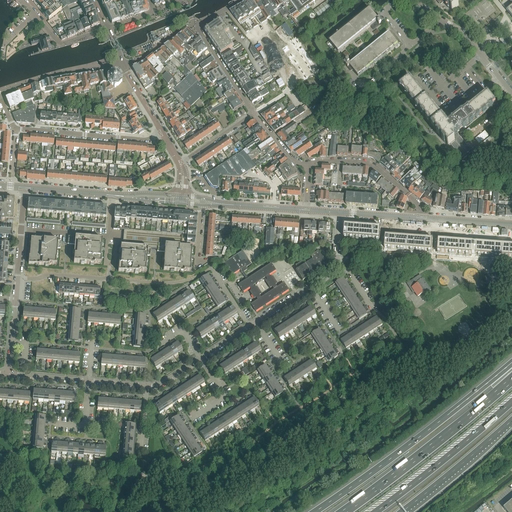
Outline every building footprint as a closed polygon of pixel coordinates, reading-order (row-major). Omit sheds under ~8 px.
[(67,5),(66,2),(63,3),(61,0),(34,0),(36,2),(42,8),(41,8),(45,12),(47,14),(47,15),(45,17),(49,20),(51,18),(67,5)] [(79,7),(70,11),(71,14),(81,10),(85,18),(87,17),(88,21),(95,19),(97,24),(93,26),(94,27),(97,26),(98,26),(99,25),(95,14),(95,13),(93,9),(93,8),(91,4),(91,3),(89,0),(78,0),(79,2),(81,7),(82,9),(80,10),(79,7)] [(100,0),(104,8),(111,24),(120,21),(120,20),(128,18),(132,16),(134,16),(148,11),(149,9),(145,0),(100,0)] [(247,3),(247,4),(256,16),(261,12),(259,9),(253,0),(251,0),(247,3)] [(258,0),(253,0),(257,5),(260,8),(259,9),(261,12),(265,18),(267,20),(271,17),(265,9),(258,0)] [(258,0),(265,9),(271,17),(272,19),(277,16),(274,12),(277,9),(276,8),(270,0),(258,0)] [(280,0),(270,0),(276,8),(280,6),(282,9),(285,8),(285,7),(280,0)] [(288,0),(295,8),(296,11),(303,6),(298,0),(288,0)] [(304,7),(299,11),(300,12),(300,13),(301,12),(302,12),(303,12),(303,11),(304,11),(305,10),(305,9),(304,8),(315,1),(316,2),(317,0),(311,0),(303,6),(304,7)] [(335,6),(333,4),(330,0),(328,0),(323,3),(324,4),(314,11),(318,18),(335,6)] [(435,0),(439,4),(440,6),(445,2),(452,11),(453,11),(459,7),(456,3),(460,0),(460,1),(461,1),(462,0),(435,0)] [(246,3),(241,5),(250,18),(250,19),(251,20),(256,16),(247,4),(246,4),(246,3)] [(241,5),(235,9),(245,22),(250,19),(250,18),(241,5)] [(55,28),(53,29),(61,40),(62,41),(67,38),(67,39),(78,34),(77,34),(73,23),(74,23),(72,18),(71,17),(72,16),(71,14),(67,6),(63,9),(68,21),(68,20),(70,23),(62,27),(62,25),(56,27),(56,28),(55,28)] [(282,9),(279,12),(283,17),(289,13),(285,8),(282,9)] [(235,9),(230,11),(240,25),(245,22),(235,9)] [(376,13),(374,15),(369,9),(329,41),(336,49),(337,50),(338,52),(365,29),(366,30),(370,26),(373,30),(381,24),(383,22),(376,13)] [(84,21),(82,18),(84,17),(81,10),(77,12),(78,13),(85,31),(90,29),(87,19),(84,21)] [(73,23),(77,34),(85,31),(78,13),(77,12),(71,14),(72,16),(71,17),(72,18),(74,23),(73,23)] [(95,19),(88,21),(91,28),(94,27),(93,26),(97,24),(95,19)] [(232,46),(232,45),(229,42),(234,38),(230,31),(222,20),(220,19),(205,29),(204,32),(221,56),(233,47),(232,45),(232,46)] [(286,24),(282,27),(282,28),(288,36),(288,38),(293,34),(286,24)] [(282,28),(278,30),(285,40),(288,38),(282,28)] [(187,46),(193,50),(193,49),(202,42),(200,39),(190,30),(188,29),(181,35),(185,40),(184,40),(187,43),(188,45),(187,46)] [(344,63),(350,71),(350,70),(351,69),(353,71),(358,76),(398,44),(390,33),(389,34),(358,59),(357,58),(354,55),(346,61),(346,62),(344,63)] [(186,43),(187,43),(184,40),(185,40),(181,35),(178,38),(184,44),(186,43)] [(502,38),(499,40),(504,46),(511,39),(511,35),(505,42),(502,38)] [(161,41),(160,38),(157,39),(156,38),(156,39),(154,36),(151,37),(152,40),(151,40),(151,41),(151,42),(152,42),(154,45),(156,44),(161,41)] [(295,36),(280,46),(303,79),(317,70),(295,36)] [(46,37),(30,42),(31,46),(37,44),(39,44),(41,52),(48,50),(46,42),(50,41),(48,37),(47,37),(46,37)] [(178,38),(174,41),(185,52),(183,55),(185,58),(187,59),(191,55),(192,56),(193,55),(197,58),(199,57),(193,49),(193,50),(187,46),(186,44),(184,45),(184,44),(178,38)] [(179,56),(181,57),(183,55),(185,52),(174,41),(170,45),(180,55),(179,56)] [(209,53),(209,52),(202,42),(193,49),(199,57),(202,54),(203,57),(206,54),(209,53)] [(169,44),(165,47),(173,56),(179,62),(181,63),(184,60),(181,57),(179,56),(180,55),(170,45),(169,44)] [(173,57),(173,56),(165,47),(160,51),(169,60),(173,57)] [(224,61),(242,51),(240,49),(233,53),(232,54),(230,51),(221,57),(224,61)] [(182,66),(173,57),(169,60),(160,51),(154,56),(157,60),(159,58),(166,64),(168,65),(171,62),(178,69),(181,67),(185,71),(182,73),(187,78),(192,74),(190,72),(186,67),(184,65),(183,64),(182,66)] [(239,59),(238,56),(243,53),(242,51),(224,61),(227,66),(239,59)] [(198,62),(195,64),(197,67),(205,59),(208,58),(211,55),(209,52),(206,54),(203,57),(198,62)] [(191,55),(187,59),(189,60),(192,63),(194,61),(195,59),(194,57),(192,56),(191,55)] [(154,56),(147,61),(159,75),(161,76),(162,78),(168,85),(172,89),(173,90),(175,88),(176,88),(182,95),(181,96),(191,107),(208,92),(207,91),(204,89),(192,74),(187,78),(182,83),(173,73),(172,72),(169,70),(167,67),(165,69),(157,60),(154,56)] [(236,60),(227,66),(230,71),(239,65),(240,65),(241,65),(239,62),(240,60),(245,58),(244,56),(239,59),(240,59),(236,60)] [(201,67),(203,70),(215,62),(213,58),(209,60),(203,64),(201,67)] [(161,76),(159,75),(147,61),(140,65),(133,68),(145,90),(153,85),(154,86),(157,84),(154,81),(156,80),(161,76)] [(220,68),(215,62),(203,70),(205,73),(207,76),(207,77),(209,76),(210,75),(210,74),(220,68)] [(193,65),(190,63),(186,67),(190,72),(196,68),(193,65)] [(239,65),(230,71),(233,76),(243,69),(240,65),(239,65)] [(218,85),(227,79),(220,68),(210,74),(210,75),(209,76),(213,83),(215,82),(217,86),(218,85)] [(243,69),(233,76),(236,80),(241,77),(246,74),(247,73),(244,69),(243,69)] [(122,76),(118,73),(118,72),(118,71),(117,70),(112,71),(112,73),(108,77),(108,83),(106,83),(108,91),(115,88),(116,87),(116,86),(118,86),(122,82),(122,76)] [(264,85),(274,79),(269,72),(252,83),(242,89),(247,96),(257,90),(264,85)] [(108,91),(106,83),(103,73),(97,74),(101,85),(102,85),(103,87),(100,88),(105,109),(116,110),(115,105),(120,102),(119,100),(114,103),(113,97),(111,97),(108,91)] [(90,74),(86,75),(90,86),(99,83),(96,74),(91,76),(90,74)] [(241,77),(236,80),(239,85),(249,78),(246,74),(241,77)] [(74,87),(74,88),(75,94),(83,92),(84,94),(89,93),(89,91),(89,90),(90,90),(90,86),(86,75),(81,76),(82,83),(82,86),(78,87),(74,87)] [(75,76),(68,77),(69,80),(70,83),(68,83),(69,88),(71,88),(74,88),(74,87),(73,83),(77,82),(76,77),(75,76)] [(77,82),(73,83),(74,87),(78,87),(77,85),(77,84),(79,84),(82,83),(81,76),(76,77),(77,82)] [(53,88),(52,88),(53,92),(53,93),(54,94),(56,94),(56,92),(56,90),(60,89),(61,90),(63,90),(65,96),(70,95),(72,94),(71,88),(69,88),(68,83),(70,83),(69,80),(68,77),(54,80),(55,88),(53,88)] [(249,78),(239,85),(242,89),(252,83),(249,78)] [(444,121),(413,82),(410,78),(399,87),(437,134),(438,133),(440,135),(449,146),(455,141),(452,138),(456,135),(457,136),(458,135),(496,104),(487,93),(454,120),(448,125),(444,121)] [(224,97),(235,91),(227,79),(218,85),(220,88),(216,91),(221,99),(224,97)] [(42,82),(38,83),(40,92),(41,94),(53,92),(52,88),(53,88),(55,88),(54,80),(43,82),(42,82)] [(34,84),(32,85),(34,94),(36,93),(40,92),(38,83),(37,84),(37,83),(34,84)] [(30,85),(18,89),(18,91),(19,93),(24,103),(34,99),(32,94),(30,85)] [(257,90),(247,96),(252,103),(262,97),(264,96),(269,93),(267,91),(266,90),(259,94),(257,90)] [(227,102),(238,96),(235,91),(224,97),(224,98),(219,101),(207,109),(210,112),(219,107),(225,104),(225,103),(227,102)] [(19,93),(15,94),(19,106),(24,104),(24,103),(19,93)] [(14,107),(19,106),(15,94),(10,96),(14,107)] [(10,109),(14,107),(10,96),(6,98),(10,109)] [(238,96),(227,102),(233,112),(244,106),(238,96)] [(134,103),(131,98),(131,97),(126,100),(124,97),(119,100),(120,102),(122,105),(125,104),(127,106),(130,104),(131,105),(134,103)] [(172,99),(167,102),(164,99),(158,103),(160,107),(158,107),(160,110),(161,109),(173,101),(172,99)] [(173,101),(161,109),(164,113),(167,111),(168,112),(171,110),(171,109),(172,108),(170,105),(174,103),(173,101)] [(130,112),(137,108),(134,103),(131,105),(130,104),(127,106),(130,112)] [(220,114),(227,110),(224,104),(212,111),(214,114),(219,111),(220,114)] [(279,105),(261,116),(267,123),(276,116),(274,114),(282,110),(279,105)] [(34,124),(36,108),(34,106),(12,114),(16,123),(34,124)] [(291,121),(305,112),(302,107),(288,117),(284,120),(271,128),(275,133),(283,127),(282,126),(286,124),(287,125),(292,122),(291,121)] [(167,111),(164,113),(167,118),(174,114),(176,113),(179,111),(178,109),(173,112),(173,113),(171,110),(168,112),(167,111)] [(46,122),(46,113),(41,112),(41,111),(38,110),(37,116),(41,116),(40,121),(46,122)] [(74,116),(73,124),(78,125),(78,123),(81,124),(82,115),(80,111),(79,110),(78,116),(74,116)] [(276,116),(267,123),(271,128),(275,125),(279,122),(283,120),(287,117),(283,112),(276,116)] [(321,112),(302,125),(306,130),(310,127),(323,119),(323,118),(322,117),(324,116),(321,112)] [(174,114),(167,118),(171,124),(174,122),(174,121),(176,119),(175,116),(174,114)] [(94,130),(95,117),(86,116),(85,124),(92,124),(91,129),(94,130)] [(450,116),(444,121),(448,125),(454,120),(452,118),(450,116)] [(102,130),(103,118),(95,117),(94,130),(94,125),(100,125),(100,130),(102,130)] [(138,124),(139,124),(136,119),(129,123),(133,129),(136,127),(136,125),(138,124)] [(174,122),(171,124),(174,128),(180,124),(179,122),(176,119),(174,121),(174,122)] [(211,119),(209,120),(211,122),(213,125),(216,130),(221,127),(217,122),(215,120),(213,121),(212,121),(211,119)] [(259,126),(258,125),(255,121),(247,126),(249,128),(246,130),(248,133),(259,126)] [(180,124),(174,128),(177,134),(181,132),(180,131),(183,129),(181,126),(183,125),(182,123),(180,124)] [(291,140),(288,135),(298,128),(295,123),(277,135),(285,144),(291,140)] [(141,128),(139,124),(138,124),(136,125),(136,127),(133,129),(135,133),(138,132),(139,135),(145,131),(143,127),(141,128)] [(212,133),(216,130),(213,125),(208,128),(212,133)] [(255,137),(263,131),(259,126),(248,133),(248,134),(249,136),(253,134),(255,137)] [(207,137),(212,133),(208,128),(205,130),(203,132),(207,137)] [(181,132),(177,134),(179,136),(180,139),(187,134),(186,134),(185,132),(183,129),(180,131),(181,132)] [(243,145),(251,154),(256,151),(264,145),(271,140),(268,136),(263,131),(257,136),(256,136),(255,137),(254,137),(246,143),(243,145)] [(202,140),(207,137),(203,132),(199,135),(202,140)] [(291,140),(285,144),(288,149),(297,143),(305,138),(306,137),(305,136),(302,133),(302,132),(296,137),(298,139),(296,140),(294,138),(293,138),(291,140)] [(193,134),(192,135),(194,138),(197,143),(202,140),(199,135),(196,136),(196,137),(194,134),(193,134)] [(469,148),(459,136),(458,135),(457,136),(456,135),(452,138),(455,141),(449,146),(451,146),(461,158),(473,148),(469,148)] [(31,137),(30,137),(23,136),(22,142),(19,142),(19,144),(22,145),(22,142),(30,143),(31,137)] [(335,157),(338,137),(332,137),(330,157),(335,157)] [(192,147),(197,143),(194,138),(189,141),(192,147)] [(293,152),(302,145),(301,143),(306,140),(305,138),(297,143),(288,149),(292,153),(293,152)] [(227,147),(232,144),(229,139),(224,142),(227,147)] [(392,139),(387,143),(394,150),(399,145),(392,139)] [(68,141),(62,141),(56,140),(55,146),(59,147),(59,150),(61,150),(62,147),(68,148),(68,141)] [(250,155),(248,156),(252,161),(259,156),(275,145),(272,141),(271,140),(264,145),(256,151),(251,154),(250,155)] [(188,150),(192,147),(189,141),(184,145),(188,150)] [(299,157),(313,147),(308,141),(302,145),(293,152),(299,157)] [(223,151),(227,147),(224,142),(219,145),(223,151)] [(326,158),(326,149),(324,149),(321,144),(317,146),(320,151),(320,152),(320,158),(326,158)] [(218,154),(223,151),(219,145),(214,149),(218,154)] [(278,148),(276,146),(275,145),(259,156),(262,160),(278,148)] [(386,170),(405,151),(400,145),(395,149),(380,165),(386,170)] [(309,159),(320,152),(320,151),(317,146),(306,154),(309,159)] [(374,160),(380,165),(387,156),(383,153),(383,152),(377,146),(375,146),(374,160)] [(262,160),(255,164),(257,166),(258,165),(260,167),(272,158),(281,152),(278,148),(269,155),(262,160)] [(213,157),(218,154),(214,149),(210,152),(213,157)] [(217,169),(206,176),(213,187),(217,188),(218,188),(219,187),(221,187),(221,176),(227,177),(236,177),(241,178),(246,174),(257,166),(255,164),(252,161),(248,156),(243,151),(237,155),(234,157),(229,160),(217,169)] [(401,155),(386,170),(393,175),(407,162),(411,158),(410,158),(408,155),(405,151),(401,155)] [(29,153),(27,153),(18,152),(17,161),(26,161),(27,157),(28,157),(29,153)] [(208,160),(213,157),(210,152),(205,155),(208,160)] [(281,152),(272,158),(275,163),(284,156),(281,152)] [(204,164),(208,160),(205,155),(200,158),(204,164)] [(281,169),(290,162),(284,156),(275,163),(269,168),(264,171),(264,172),(269,178),(273,175),(272,173),(275,170),(274,168),(278,166),(277,165),(278,164),(281,169)] [(200,158),(196,161),(199,167),(204,164),(200,158)] [(167,171),(172,168),(169,162),(163,165),(167,171)] [(290,162),(275,173),(279,179),(283,176),(289,184),(292,181),(298,178),(297,176),(296,174),(293,167),(290,162)] [(161,174),(167,171),(163,165),(158,168),(161,174)] [(396,172),(392,177),(399,183),(406,176),(403,173),(407,169),(403,165),(399,170),(400,170),(397,173),(396,172)] [(156,177),(161,174),(158,168),(153,171),(156,177)] [(369,169),(369,168),(364,168),(363,176),(363,177),(368,177),(369,176),(370,176),(372,172),(369,169)] [(412,179),(419,173),(415,168),(410,173),(400,183),(403,186),(404,185),(405,186),(412,179)] [(153,171),(148,174),(150,178),(151,180),(156,177),(153,171)] [(372,181),(378,174),(374,171),(370,177),(369,178),(372,181)] [(150,178),(148,174),(147,173),(141,177),(144,182),(150,178)] [(412,179),(405,186),(410,190),(414,185),(417,182),(421,179),(422,178),(419,173),(412,179)] [(381,177),(378,174),(372,181),(376,184),(381,177)] [(224,183),(223,192),(229,192),(229,190),(234,190),(235,183),(235,181),(235,177),(227,177),(227,183),(229,183),(226,183),(224,183)] [(387,181),(383,178),(383,179),(381,177),(377,182),(379,183),(377,185),(381,188),(387,181)] [(385,192),(391,185),(387,181),(381,188),(385,192)] [(418,188),(420,185),(417,182),(414,185),(410,190),(408,191),(412,194),(418,187),(418,188)] [(389,195),(394,188),(395,188),(391,185),(385,192),(389,194),(389,195)] [(418,187),(412,194),(416,197),(422,190),(424,188),(420,185),(418,188),(418,187)] [(280,187),(279,195),(282,195),(282,196),(288,196),(289,190),(289,188),(289,187),(289,186),(286,186),(285,189),(282,189),(282,186),(280,187)] [(430,207),(433,199),(437,192),(433,190),(433,189),(431,187),(429,189),(425,196),(421,201),(430,207)] [(396,195),(399,192),(394,188),(389,195),(389,194),(388,195),(393,199),(394,197),(396,198),(397,196),(396,195)] [(416,197),(420,200),(425,193),(422,190),(416,197)] [(491,206),(490,216),(495,217),(496,207),(498,207),(498,202),(499,192),(493,192),(493,202),(491,202),(491,203),(491,206)] [(362,206),(362,195),(347,194),(346,205),(347,205),(347,206),(351,206),(351,205),(358,205),(358,206),(361,207),(361,206),(362,206)] [(377,207),(378,207),(378,196),(362,195),(362,206),(363,206),(363,207),(366,207),(366,206),(373,206),(373,207),(377,208),(377,207)] [(406,205),(408,199),(402,196),(399,202),(406,205)] [(462,205),(461,213),(467,214),(468,209),(471,209),(471,206),(473,206),(473,200),(473,196),(468,196),(467,205),(462,205)] [(3,200),(3,199),(0,198),(0,220),(0,221),(1,221),(2,221),(3,221),(4,221),(5,221),(6,221),(13,221),(14,203),(6,203),(6,202),(5,202),(4,202),(3,201),(3,200)] [(461,213),(462,205),(462,204),(463,202),(463,198),(454,198),(454,203),(453,206),(451,205),(451,202),(447,201),(446,210),(461,213)] [(45,202),(33,201),(28,200),(27,211),(44,212),(45,202)] [(60,203),(49,202),(45,202),(44,212),(59,214),(60,203)] [(403,210),(406,205),(399,202),(397,208),(403,210)] [(491,206),(491,202),(490,202),(490,203),(484,203),(483,216),(490,216),(491,206)] [(511,202),(498,202),(497,217),(505,218),(506,205),(511,206),(511,202)] [(76,204),(65,204),(60,203),(59,214),(75,215),(76,204)] [(91,206),(80,205),(76,204),(75,215),(90,216),(91,206)] [(107,207),(96,206),(91,206),(90,216),(106,217),(107,207)] [(188,220),(188,222),(196,222),(197,215),(196,214),(189,214),(189,220),(188,220)] [(188,224),(188,229),(196,230),(196,222),(188,222),(188,224)] [(309,235),(310,223),(304,222),(304,225),(301,225),(301,231),(303,231),(307,231),(306,235),(309,235)] [(309,235),(309,239),(311,239),(311,236),(312,236),(312,232),(318,232),(318,223),(310,223),(309,235)] [(325,224),(324,237),(326,237),(327,233),(332,233),(332,228),(330,228),(331,224),(325,224)] [(344,225),(344,237),(345,237),(347,237),(350,238),(353,238),(356,238),(359,238),(363,239),(368,239),(376,240),(379,240),(380,240),(381,227),(375,227),(375,229),(360,228),(360,226),(344,225)] [(273,245),(274,229),(266,228),(265,245),(265,251),(272,251),(272,250),(273,245)] [(188,229),(187,237),(195,237),(196,230),(188,229)] [(123,246),(149,248),(157,249),(158,244),(180,246),(181,235),(124,230),(123,240),(123,246)] [(385,236),(384,248),(385,248),(388,248),(391,248),(398,249),(404,249),(406,250),(411,250),(413,250),(416,250),(417,250),(422,251),(429,251),(431,251),(432,251),(433,239),(428,239),(413,238),(402,237),(389,236),(390,236),(385,236)] [(68,237),(67,245),(75,245),(74,256),(74,263),(91,265),(91,263),(101,264),(101,258),(101,250),(102,239),(68,237)] [(187,237),(186,244),(194,245),(195,245),(195,237),(187,237)] [(7,243),(7,240),(0,239),(0,247),(8,248),(9,243),(7,243)] [(29,257),(28,264),(45,266),(45,264),(56,265),(56,260),(57,260),(57,249),(60,249),(61,241),(31,239),(30,248),(30,257),(29,257)] [(438,240),(437,252),(438,252),(441,252),(449,253),(452,253),(455,253),(459,254),(462,254),(466,254),(469,254),(472,254),(472,255),(475,255),(478,255),(481,255),(485,255),(491,256),(495,256),(497,256),(506,257),(508,257),(511,257),(511,245),(492,244),(477,243),(476,243),(473,242),(472,242),(461,242),(444,240),(438,240)] [(157,250),(157,252),(164,253),(164,260),(164,263),(163,270),(171,271),(174,271),(176,272),(180,272),(183,272),(184,272),(184,270),(191,271),(191,265),(190,265),(191,257),(191,256),(191,254),(192,251),(192,247),(186,246),(158,244),(157,250)] [(120,246),(119,250),(121,250),(121,253),(119,253),(119,256),(117,272),(134,273),(134,271),(145,272),(145,266),(144,266),(144,263),(145,263),(146,256),(149,256),(149,248),(123,246),(120,246)] [(244,272),(247,270),(246,268),(251,265),(242,251),(224,263),(232,275),(239,270),(243,275),(245,274),(244,272)] [(327,264),(322,256),(318,251),(295,266),(297,269),(295,270),(302,281),(321,269),(320,269),(327,264)] [(288,290),(283,283),(276,288),(275,285),(276,284),(272,277),(270,278),(268,275),(275,271),(271,264),(248,279),(245,274),(243,275),(246,280),(238,285),(243,292),(249,287),(251,290),(250,291),(254,298),(256,297),(258,300),(251,305),(255,311),(288,290)] [(202,285),(213,278),(212,276),(209,278),(208,275),(199,280),(202,285)] [(424,295),(431,291),(423,278),(422,279),(420,275),(407,284),(413,294),(415,293),(418,297),(423,294),(424,295)] [(205,289),(213,284),(212,281),(214,279),(213,278),(202,285),(205,289)] [(338,288),(349,282),(348,280),(345,281),(343,279),(335,284),(338,288)] [(341,293),(349,288),(347,285),(350,283),(349,282),(338,288),(341,293)] [(56,287),(56,293),(64,294),(65,285),(59,284),(59,286),(56,286),(56,287)] [(208,294),(219,287),(218,285),(215,287),(213,284),(205,289),(208,294)] [(95,287),(95,296),(102,297),(103,291),(100,291),(101,288),(95,287)] [(211,298),(219,293),(218,290),(220,288),(219,287),(208,294),(211,298)] [(344,298),(355,291),(353,289),(351,290),(349,288),(341,293),(344,298)] [(191,294),(189,291),(186,293),(184,290),(182,291),(189,302),(194,299),(191,294)] [(185,305),(189,302),(182,291),(181,292),(182,295),(179,297),(185,305)] [(347,302),(355,297),(353,294),(356,292),(355,291),(344,298),(347,302)] [(214,303),(225,296),(224,294),(221,296),(219,293),(211,298),(214,303)] [(185,305),(179,297),(177,299),(175,296),(173,297),(180,308),(185,305)] [(217,307),(225,302),(223,299),(226,298),(225,296),(214,303),(217,307)] [(176,311),(180,308),(173,297),(172,298),(173,301),(171,303),(176,311)] [(350,307),(360,300),(359,298),(357,300),(355,297),(347,302),(350,307)] [(353,311),(361,306),(359,303),(361,301),(360,300),(350,307),(353,311)] [(176,311),(171,303),(168,304),(166,302),(164,303),(171,314),(176,311)] [(167,317),(171,314),(164,303),(163,304),(164,307),(162,308),(167,317)] [(237,315),(232,307),(229,308),(227,306),(226,307),(233,318),(237,315)] [(316,315),(310,307),(307,309),(306,306),(304,307),(311,318),(316,315)] [(355,316),(366,309),(365,307),(362,309),(361,306),(353,311),(355,316)] [(228,321),(233,318),(226,307),(224,308),(226,311),(223,313),(228,321)] [(306,321),(311,318),(304,307),(302,309),(304,311),(301,313),(306,321)] [(167,317),(162,308),(159,310),(157,308),(155,309),(163,320),(167,317)] [(158,323),(163,320),(155,309),(154,310),(155,313),(153,315),(158,323)] [(358,321),(367,315),(365,312),(367,311),(366,309),(355,316),(358,321)] [(228,321),(223,313),(220,314),(218,312),(217,313),(224,324),(228,321)] [(306,321),(301,313),(298,315),(297,312),(295,313),(302,324),(306,321)] [(217,317),(214,319),(221,329),(225,326),(224,324),(217,313),(215,314),(217,317)] [(297,327),(302,324),(295,313),(293,314),(295,317),(292,319),(297,327)] [(383,325),(377,317),(374,319),(373,316),(371,317),(378,328),(383,325)] [(373,331),(378,328),(371,317),(369,318),(371,321),(368,323),(373,331)] [(209,318),(208,319),(215,330),(216,332),(221,329),(214,319),(211,321),(209,318)] [(297,327),(292,319),(289,321),(288,318),(286,319),(293,330),(297,327)] [(210,333),(215,330),(208,319),(206,320),(208,323),(205,325),(210,333)] [(288,333),(293,330),(286,319),(284,320),(286,323),(283,325),(288,333)] [(373,331),(368,323),(365,325),(364,322),(362,323),(369,334),(373,331)] [(364,337),(369,334),(362,323),(360,324),(362,327),(359,329),(364,337)] [(210,333),(205,325),(202,326),(200,324),(199,325),(206,335),(210,333)] [(288,333),(283,325),(280,327),(278,324),(277,325),(284,336),(288,333)] [(201,339),(206,335),(199,325),(197,326),(199,329),(196,331),(201,339)] [(279,339),(284,336),(277,325),(275,326),(277,329),(274,331),(279,339)] [(364,337),(359,329),(356,331),(355,328),(353,329),(360,340),(364,337)] [(355,343),(360,340),(353,329),(351,330),(353,333),(350,335),(355,343)] [(315,340),(325,333),(324,331),(321,332),(320,330),(312,335),(315,340)] [(317,344),(326,339),(324,336),(326,334),(325,333),(315,340),(317,344)] [(355,343),(350,335),(347,337),(345,334),(344,335),(351,346),(355,343)] [(346,349),(351,346),(344,335),(342,336),(344,339),(341,341),(346,349)] [(320,349),(331,342),(330,340),(327,342),(326,339),(317,344),(320,349)] [(183,351),(178,343),(175,344),(173,342),(171,343),(178,354),(183,351)] [(261,351),(256,343),(253,345),(251,342),(249,343),(256,354),(261,351)] [(323,353),(332,348),(330,345),(332,343),(331,342),(320,349),(323,353)] [(174,357),(178,354),(171,343),(170,344),(171,347),(168,349),(174,357)] [(252,357),(256,354),(249,343),(248,344),(249,347),(246,349),(252,357)] [(174,357),(168,349),(166,350),(164,348),(162,349),(169,360),(174,357)] [(252,357),(246,349),(244,351),(242,348),(240,349),(247,360),(252,357)] [(326,358),(337,351),(336,349),(333,350),(332,348),(323,353),(326,358)] [(162,353),(159,354),(165,363),(169,360),(162,349),(161,350),(162,353)] [(243,363),(247,360),(240,349),(239,350),(240,353),(238,355),(243,363)] [(329,362),(337,357),(336,354),(338,352),(337,351),(326,358),(329,362)] [(165,363),(159,354),(157,356),(155,354),(153,355),(160,365),(165,363)] [(243,363),(238,355),(235,357),(233,354),(231,355),(238,366),(243,363)] [(156,369),(160,365),(153,355),(152,356),(153,358),(150,360),(156,369)] [(234,369),(238,366),(231,355),(230,356),(231,359),(229,361),(234,369)] [(234,369),(229,361),(226,362),(224,360),(222,361),(229,372),(234,369)] [(316,369),(311,361),(308,362),(306,360),(305,361),(312,371),(316,369)] [(225,375),(229,372),(222,361),(221,362),(222,365),(219,367),(225,375)] [(307,375),(312,371),(305,361),(303,362),(305,365),(302,367),(307,375)] [(260,375),(271,368),(269,367),(267,368),(265,365),(257,371),(260,375)] [(307,375),(302,367),(299,368),(297,366),(295,367),(303,378),(307,375)] [(298,380),(303,378),(295,367),(294,368),(295,371),(293,373),(298,380)] [(263,380),(271,375),(269,372),(272,370),(271,368),(260,375),(263,380)] [(298,380),(293,373),(290,374),(288,372),(286,373),(296,386),(294,383),(298,380)] [(295,387),(296,386),(286,373),(285,374),(286,377),(283,379),(289,387),(293,384),(295,387)] [(204,384),(199,376),(196,378),(194,375),(193,376),(199,386),(200,387),(204,384)] [(266,384),(276,377),(275,376),(273,377),(271,375),(263,380),(266,384)] [(200,387),(199,386),(193,376),(191,377),(193,380),(190,382),(195,390),(200,387)] [(269,389),(277,384),(275,381),(278,379),(276,377),(266,384),(269,389)] [(195,390),(190,382),(187,384),(185,381),(184,382),(186,386),(191,393),(195,390)] [(191,393),(186,386),(184,382),(182,383),(184,386),(181,388),(186,396),(191,393)] [(279,386),(277,384),(269,389),(272,393),(282,386),(281,385),(279,386)] [(275,398),(283,393),(281,390),(283,388),(282,386),(272,393),(275,398)] [(186,396),(181,388),(178,390),(176,387),(175,388),(182,399),(186,396)] [(177,402),(182,399),(175,388),(173,389),(175,392),(172,394),(177,402)] [(177,402),(172,394),(169,395),(167,393),(166,394),(173,405),(177,402)] [(168,408),(173,405),(166,394),(164,395),(166,398),(163,400),(168,408)] [(254,398),(251,400),(249,397),(248,398),(255,409),(260,406),(254,398)] [(250,412),(255,409),(248,398),(246,399),(248,402),(245,404),(250,412)] [(168,408),(163,400),(160,401),(158,399),(157,400),(164,411),(168,408)] [(159,414),(164,411),(157,400),(155,401),(157,404),(154,406),(159,414)] [(245,404),(242,406),(240,403),(239,404),(246,415),(250,412),(245,404)] [(241,418),(246,415),(239,404),(237,405),(239,408),(236,410),(241,418)] [(236,410),(233,412),(231,409),(230,410),(237,421),(241,418),(236,410)] [(232,424),(237,421),(230,410),(228,411),(230,414),(227,416),(232,424)] [(227,416),(224,418),(222,415),(221,416),(228,427),(232,424),(227,416)] [(182,417),(179,419),(177,416),(169,421),(172,426),(183,419),(182,417)] [(223,430),(228,427),(221,416),(219,417),(220,420),(218,422),(223,430)] [(182,423),(184,421),(183,419),(172,426),(175,431),(183,425),(182,423)] [(218,422),(215,423),(213,421),(211,422),(218,433),(223,430),(218,422)] [(214,436),(218,433),(211,422),(210,423),(212,426),(209,428),(214,436)] [(134,428),(135,425),(125,424),(124,435),(134,435),(134,432),(137,433),(137,429),(134,428)] [(188,427),(185,428),(183,425),(175,431),(178,435),(189,428),(188,427)] [(209,428),(206,429),(204,427),(202,428),(209,439),(214,436),(209,428)] [(187,432),(190,430),(189,428),(178,435),(181,440),(189,434),(187,432)] [(205,442),(209,439),(202,428),(201,429),(203,431),(199,434),(205,442)] [(194,435),(191,437),(189,434),(181,440),(184,444),(195,437),(194,435)] [(133,439),(134,435),(124,435),(123,445),(133,446),(133,443),(136,443),(137,439),(133,439)] [(193,441),(196,439),(195,437),(184,444),(187,449),(195,443),(193,441)] [(200,445),(197,446),(195,443),(187,449),(190,453),(201,446),(200,445)] [(133,450),(133,446),(123,445),(122,456),(119,456),(119,459),(132,460),(132,454),(135,454),(136,450),(133,450)] [(199,450),(202,448),(201,446),(190,453),(193,458),(201,453),(199,450)]
